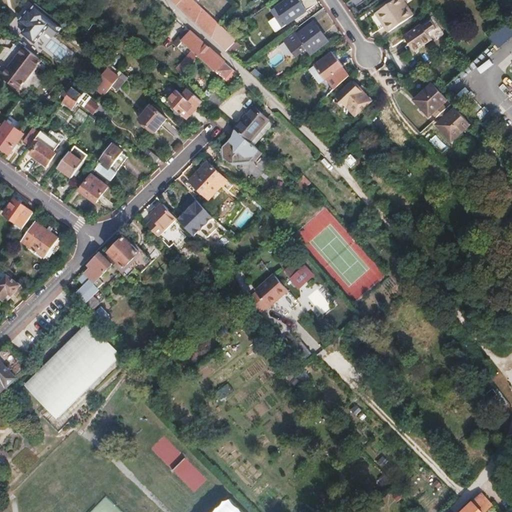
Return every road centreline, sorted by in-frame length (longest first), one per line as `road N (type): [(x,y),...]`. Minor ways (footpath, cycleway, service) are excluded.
road 1 (residential): [(166,0),(333,161)]
road 2 (residential): [(213,131),(101,231)]
road 3 (residential): [(101,231),(0,338)]
road 4 (residential): [(0,161),(101,231)]
